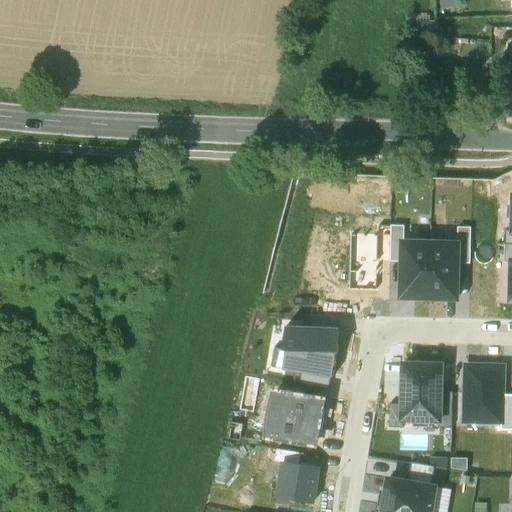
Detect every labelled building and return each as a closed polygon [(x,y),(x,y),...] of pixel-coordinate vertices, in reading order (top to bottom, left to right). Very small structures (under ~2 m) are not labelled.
[(488,73),(465,74),(466,94),(489,93),(488,73)] [(404,226),(389,226),(389,263),(400,263),(401,242),(404,243),(404,226)] [(471,229),(457,228),(456,244),(459,244),(459,263),(470,264),(471,229)] [(404,243),(401,242),(400,263),(400,300),(428,301),(429,243),(404,243)] [(429,243),(428,301),(458,301),(459,263),(459,244),(456,244),(429,243)] [(281,353),(284,353),(281,369),(281,371),(332,380),(337,353),(338,353),(338,329),(284,328),(281,351),(281,353)] [(273,349),(270,367),(281,369),(284,353),(281,353),(281,351),(273,349)] [(402,420),(438,421),(440,421),(440,392),(441,365),(403,364),(402,405),(402,420)] [(503,368),(466,367),(465,422),(502,423),(502,396),(503,368)] [(321,400),(274,391),(266,436),(315,445),(316,436),(324,437),(328,412),(319,410),(321,400)] [(438,428),(452,428),(452,392),(440,392),(440,421),(438,421),(438,428)] [(511,396),(502,396),(502,423),(501,428),(511,428),(511,396)] [(401,429),(402,420),(402,405),(389,405),(389,428),(401,429)] [(297,466),(299,453),(276,449),(274,462),(280,463),(297,466)] [(319,470),(297,466),(280,463),(274,496),(313,502),(319,470)] [(411,463),(408,482),(431,486),(434,466),(411,463)] [(430,511),(435,487),(431,486),(408,482),(387,479),(382,511),(430,511)]
